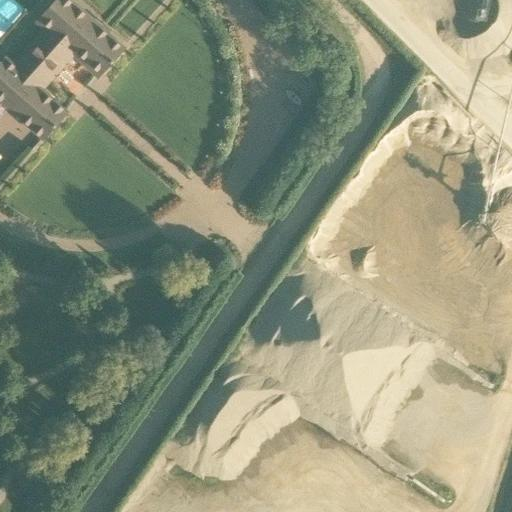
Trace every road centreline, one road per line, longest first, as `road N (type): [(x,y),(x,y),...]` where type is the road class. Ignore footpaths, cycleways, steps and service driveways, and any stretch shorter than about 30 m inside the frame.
road 1 (track): [(100,511),(373,111)]
road 2 (unknown): [(511,122),(495,119),(379,0)]
road 3 (unclassified): [(373,111),(393,76),(321,0)]
road 4 (unknown): [(511,400),(468,511)]
